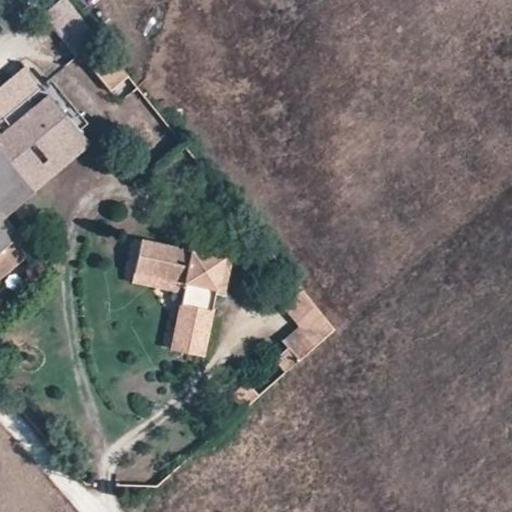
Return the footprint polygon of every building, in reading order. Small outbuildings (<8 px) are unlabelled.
[(98,34),(68,0),(53,0),(41,11),(77,52),(98,34)] [(130,70),(98,34),(79,51),(111,87),(130,70)] [(86,117),(49,72),(40,79),(78,124),(86,117)] [(2,210),(89,138),(40,79),(0,112),(0,272),(31,246),(42,259),(55,249),(27,215),(15,225),(2,210)] [(200,351),(220,258),(228,260),(230,248),(211,243),(209,250),(140,235),(133,266),(184,277),(170,344),(200,351)] [(211,243),(192,239),(191,246),(209,250),(211,243)] [(221,291),(228,260),(220,258),(213,289),(221,291)] [(182,287),(184,277),(133,266),(131,276),(182,287)] [(278,291),(292,279),(282,268),(268,279),(278,291)] [(274,295),(282,305),(300,289),(292,279),(274,295)] [(300,289),(282,305),(297,322),(332,327),(300,289)] [(332,327),(297,322),(279,337),(297,358),(332,327)] [(297,358),(286,345),(274,355),(285,367),(297,358)] [(256,392),(245,380),(229,393),(240,406),(256,392)]
